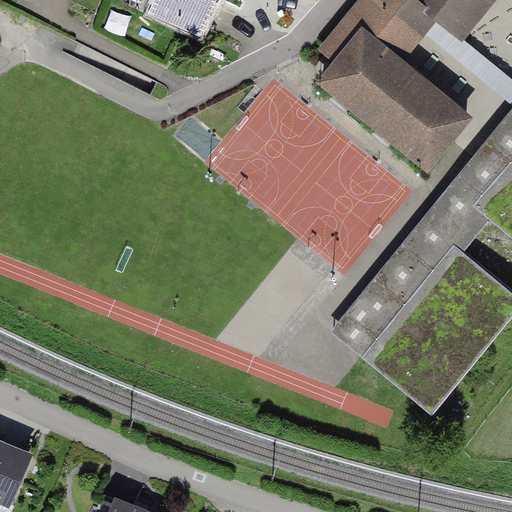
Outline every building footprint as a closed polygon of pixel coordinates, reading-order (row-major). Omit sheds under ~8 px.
[(158,0),(153,13),(180,24),(183,17),(205,27),(216,0),(158,0)] [(366,0),(325,50),(339,62),(326,80),(429,164),(467,118),(399,61),(437,14),(462,34),(490,0),(366,0)] [(511,140),(348,343),(428,409),(511,307),(511,288),(464,249),(490,216),(511,233),(511,140)] [(0,498),(9,503),(31,454),(2,441),(0,445),(0,498)] [(153,511),(115,496),(108,511),(153,511)]
